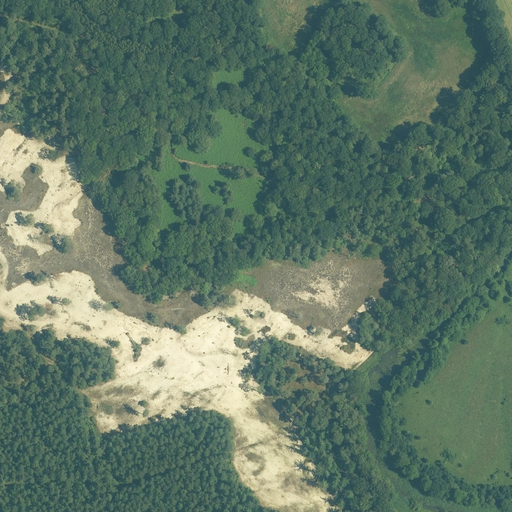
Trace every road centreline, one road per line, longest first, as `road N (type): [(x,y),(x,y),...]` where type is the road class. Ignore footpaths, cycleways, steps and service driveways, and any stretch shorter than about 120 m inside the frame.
road 1 (track): [(511,205),(435,176),(326,191),(176,160),(171,97),(195,38),(197,0)]
road 2 (track): [(360,490),(332,445),(337,386),(377,345),(434,316),(511,231)]
road 3 (track): [(102,511),(124,485),(331,415)]
road 4 (track): [(0,14),(52,23),(114,62),(183,64)]
